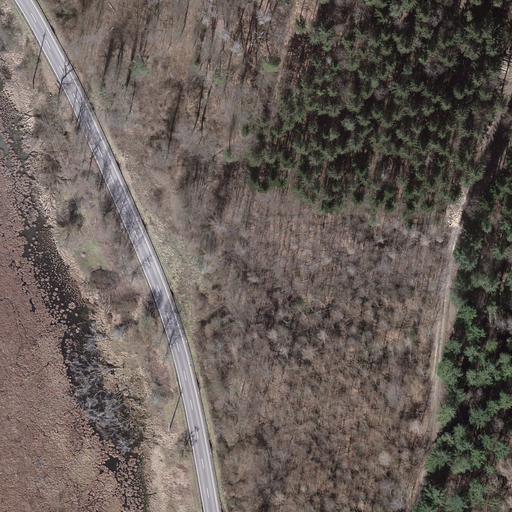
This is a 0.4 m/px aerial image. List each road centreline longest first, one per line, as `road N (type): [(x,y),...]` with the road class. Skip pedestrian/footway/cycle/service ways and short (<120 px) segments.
road 1 (secondary): [(23,0),(84,114),(168,313),(211,511)]
road 2 (track): [(511,97),(455,225),(427,485),(413,511)]
